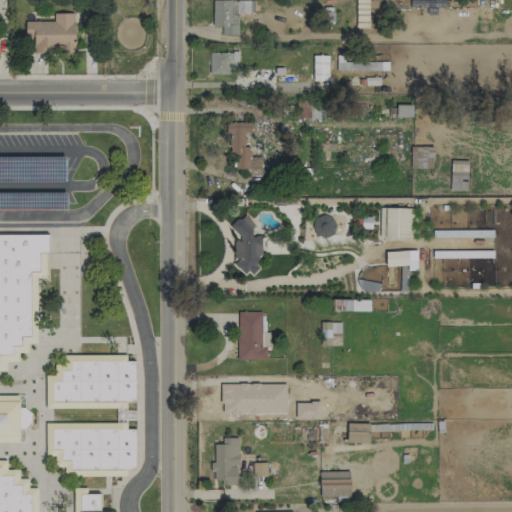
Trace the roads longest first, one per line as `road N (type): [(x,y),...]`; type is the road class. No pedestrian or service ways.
road 1 (residential): [(172,0),(176,511)]
road 2 (residential): [(172,94),(0,95)]
